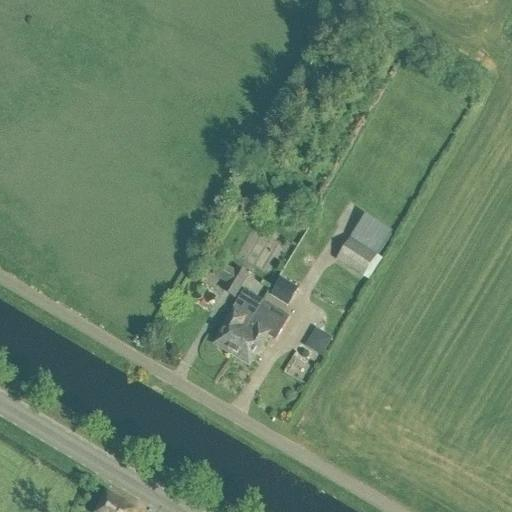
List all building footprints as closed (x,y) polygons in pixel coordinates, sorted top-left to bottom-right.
[(245,222),(262,219),(258,199),(241,202),(245,222)] [(376,256),(351,240),(337,261),(362,278),(376,256)] [(221,295),(234,303),(248,278),(236,271),(234,273),(219,265),(211,279),(225,287),(221,295)] [(268,299),(286,310),(297,291),(279,280),(268,299)] [(231,357),(263,304),(245,292),(219,333),(222,335),(214,347),(231,357)] [(263,304),(231,357),(248,367),(256,355),(258,356),(269,338),(275,342),(289,320),(263,304)] [(132,511),(106,496),(96,511),(132,511)]
